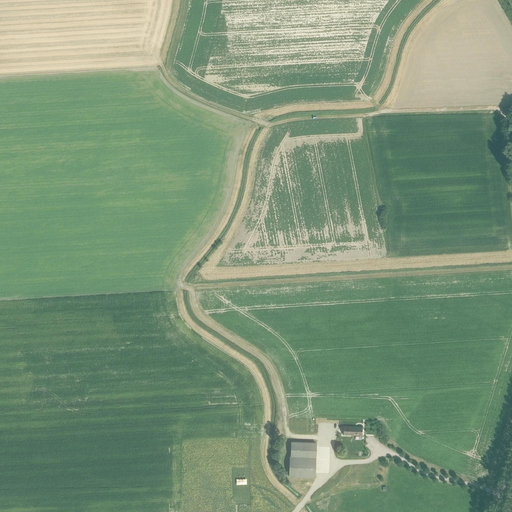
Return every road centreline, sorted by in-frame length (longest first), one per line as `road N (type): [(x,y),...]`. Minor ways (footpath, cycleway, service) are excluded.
road 1 (track): [(511,121),(486,108),(267,124),(184,92),(160,62)]
road 2 (track): [(328,438),(288,434),(269,364),(205,319),(193,291),(176,285)]
